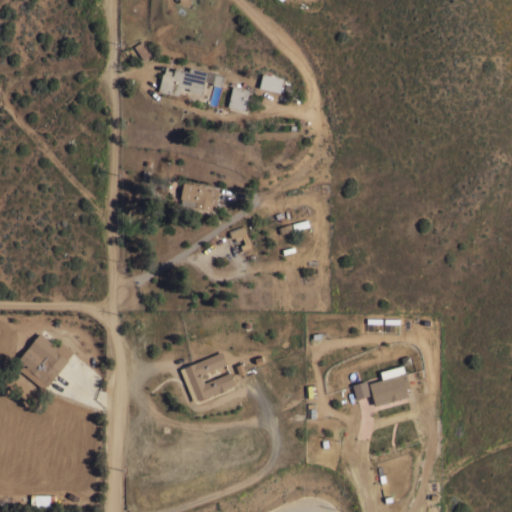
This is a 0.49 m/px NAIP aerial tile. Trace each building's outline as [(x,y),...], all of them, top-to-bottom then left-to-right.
[(151,54),(143,60),(133,45),(141,40),(151,54)] [(206,70),(201,93),(188,89),(188,88),(178,85),(175,94),(157,90),(162,72),(163,72),(164,68),(171,70),(170,74),(172,75),(174,67),(188,70),(189,66),(206,70)] [(224,74),(221,86),(211,84),(214,72),(224,74)] [(282,77),(278,91),(258,87),(261,73),(282,77)] [(232,85),(248,89),(244,109),(227,105),(232,85)] [(218,188),(215,205),(212,204),(210,210),(194,207),(195,201),(179,197),(182,181),(218,188)] [(306,218),(309,225),(293,230),(291,223),(306,218)] [(243,224),(246,232),(245,232),(251,247),(241,251),(239,244),(244,243),(242,237),(235,240),(234,237),(230,238),(227,230),(243,224)] [(67,360),(47,385),(46,384),(43,388),(13,364),(38,333),(56,348),(55,350),(63,357),(67,360)] [(179,368),(195,362),(195,361),(221,351),(226,363),(200,374),(204,382),(230,371),(235,384),(226,387),(226,389),(219,392),(219,390),(192,401),(179,368)] [(352,384),(355,399),(372,395),(374,405),(410,396),(403,367),(381,373),(383,379),(367,383),(366,381),(352,384)] [(30,508),(51,509),(51,495),(30,494),(30,508)]
